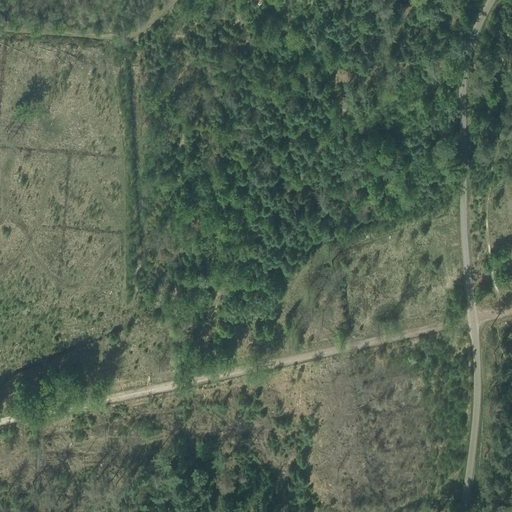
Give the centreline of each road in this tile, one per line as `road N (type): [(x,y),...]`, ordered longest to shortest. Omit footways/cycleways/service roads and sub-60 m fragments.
road 1 (track): [(415,0),(220,282),(192,381)]
road 2 (track): [(192,381),(473,319)]
road 3 (track): [(0,422),(192,381)]
